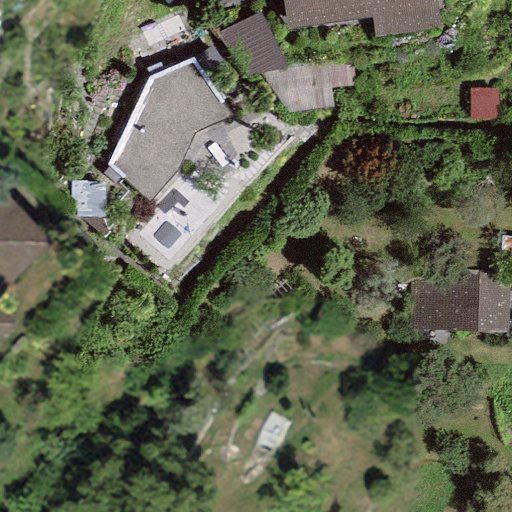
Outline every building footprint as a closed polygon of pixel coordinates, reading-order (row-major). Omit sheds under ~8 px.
[(193,0),(194,5),(234,0),(281,0),(285,27),(370,16),(373,36),(441,27),(437,0),(193,0)] [(258,82),(294,59),(267,18),(231,41),(258,82)] [(148,76),(106,164),(150,204),(179,165),(193,132),(233,114),(191,56),(148,76)] [(0,192),(0,335),(12,323),(0,311),(0,293),(51,243),(0,192)] [(503,274),(406,278),(408,331),(505,327),(503,274)]
